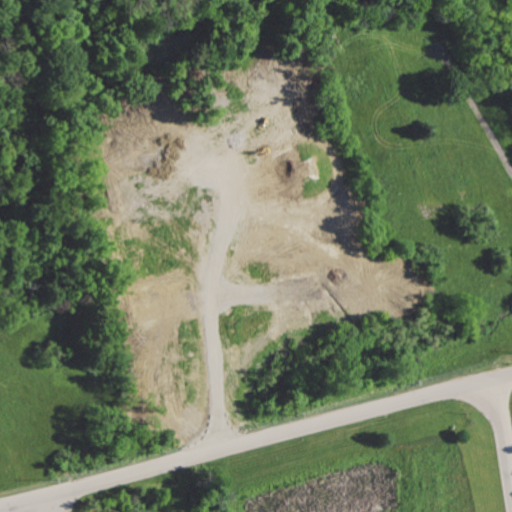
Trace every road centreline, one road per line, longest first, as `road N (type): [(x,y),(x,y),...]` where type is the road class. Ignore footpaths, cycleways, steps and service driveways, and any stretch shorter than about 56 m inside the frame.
road 1 (residential): [(0,505),(511,371)]
road 2 (residential): [(439,46),(511,172)]
